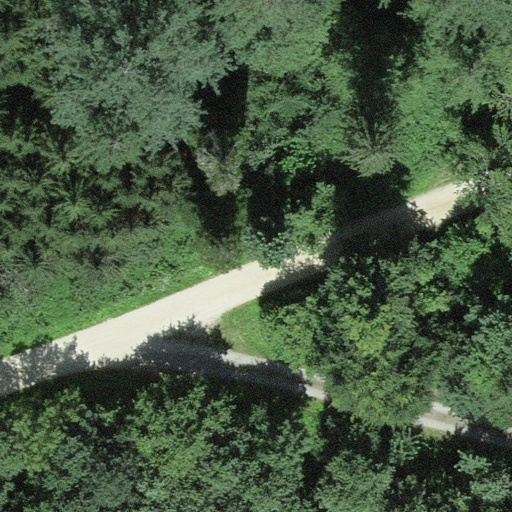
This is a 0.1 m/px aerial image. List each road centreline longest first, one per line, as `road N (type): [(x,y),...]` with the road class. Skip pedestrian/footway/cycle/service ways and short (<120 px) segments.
road 1 (track): [(0,383),(511,168)]
road 2 (track): [(132,332),(511,442)]
